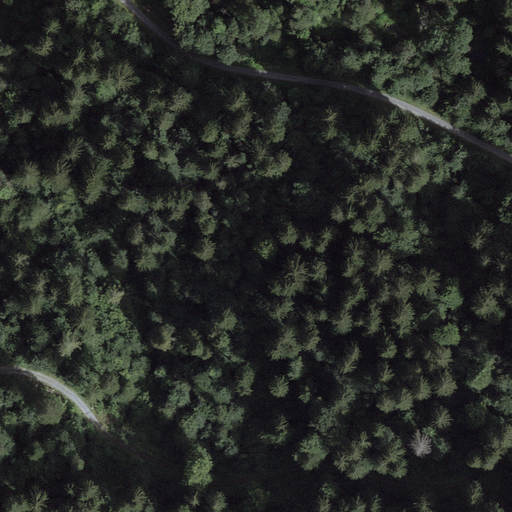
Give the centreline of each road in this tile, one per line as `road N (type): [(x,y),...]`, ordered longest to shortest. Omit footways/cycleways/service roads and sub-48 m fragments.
road 1 (track): [(511,454),(453,481),(288,469),(227,485),(191,480),(115,442),(52,380),(0,371)]
road 2 (track): [(118,0),(198,59),(395,101),(511,158)]
